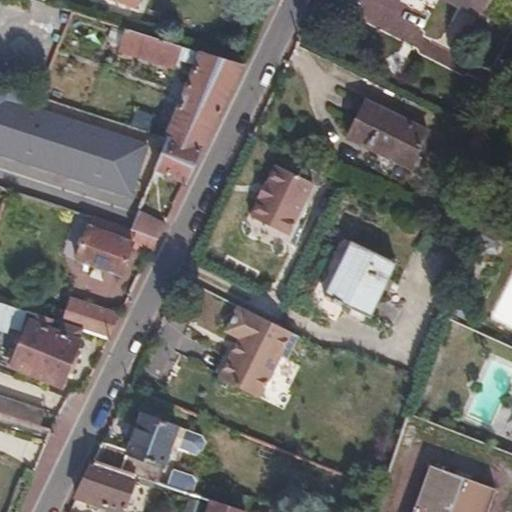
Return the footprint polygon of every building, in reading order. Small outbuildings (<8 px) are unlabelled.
[(106,0),(132,9),(134,0),(106,0)] [(485,0),(444,0),(477,17),(485,0)] [(184,62),(190,50),(126,29),(119,51),(173,68),(176,59),(184,62)] [(164,140),(199,150),(228,91),(241,64),(190,50),(184,62),(200,67),(164,140)] [(107,126),(0,92),(0,134),(94,164),(107,126)] [(408,170),(428,131),(365,100),(346,139),(408,170)] [(141,178),(153,140),(109,126),(97,164),(141,178)] [(478,130),(474,136),(466,153),(477,157),(488,136),(478,130)] [(152,169),(183,183),(199,150),(164,140),(152,169)] [(249,211),(291,234),(320,180),(277,158),(249,211)] [(129,229),(156,240),(165,220),(137,210),(129,229)] [(131,247),(149,253),(156,240),(129,229),(90,217),(75,260),(119,275),(131,247)] [(419,243),(414,254),(434,263),(439,252),(419,243)] [(369,318),(394,264),(350,244),(324,297),(369,318)] [(497,313),(511,318),(511,275),(511,276),(497,313)] [(82,329),(108,337),(118,314),(69,299),(61,321),(82,329)] [(25,310),(0,302),(0,331),(4,332),(6,327),(18,331),(25,310)] [(232,302),(222,329),(232,333),(216,378),(264,395),(289,322),(232,302)] [(60,388),(82,329),(61,321),(34,313),(12,368),(60,388)] [(0,410),(0,413),(38,425),(43,412),(5,399),(0,410)] [(51,429),(0,413),(0,423),(47,439),(51,429)] [(92,460),(136,475),(158,482),(176,428),(138,414),(124,452),(101,442),(92,460)] [(92,460),(74,498),(114,511),(123,511),(136,475),(92,460)] [(189,489),(194,473),(173,465),(168,482),(189,489)] [(428,466),(411,511),(485,511),(494,490),(428,466)] [(204,511),(245,511),(246,511),(208,499),(204,511)]
